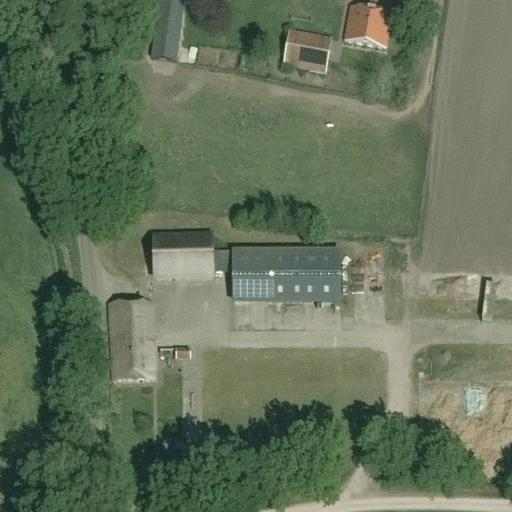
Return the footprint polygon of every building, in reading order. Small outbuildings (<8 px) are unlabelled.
[(176,65),(184,1),(174,0),(159,0),(152,62),(176,65)] [(408,4),(398,3),(395,18),(406,20),(408,4)] [(392,17),(351,10),(345,45),(386,52),(392,17)] [(331,42),(290,35),(284,70),(325,77),(331,42)] [(164,257),(212,257),(212,239),(153,239),(153,273),(164,273),(164,257)] [(340,305),(340,256),(268,256),(268,305),(340,305)] [(154,383),(150,306),(109,308),(113,385),(154,383)] [(280,361),(279,346),(224,349),(226,395),(221,395),(222,417),(227,416),(226,398),(240,398),(241,414),(261,413),(261,409),(297,407),(294,360),(280,361)] [(189,351),(176,352),(175,363),(190,364),(189,351)]
